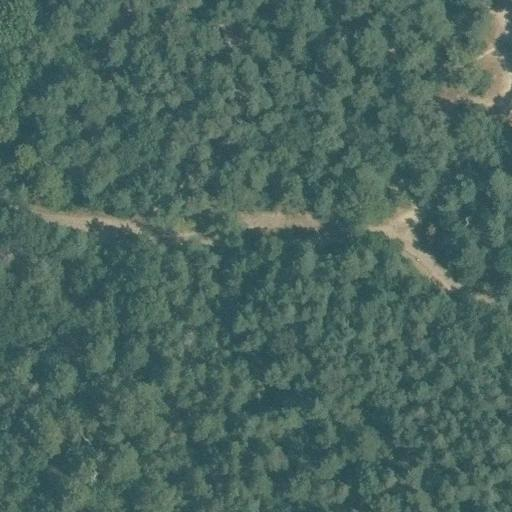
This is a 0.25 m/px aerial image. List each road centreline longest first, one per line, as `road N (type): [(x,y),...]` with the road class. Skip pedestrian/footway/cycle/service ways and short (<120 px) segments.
road 1 (track): [(511,303),(468,288),(418,235),(215,241),(0,213)]
road 2 (track): [(502,0),(508,35),(499,107),(440,184),(392,223)]
